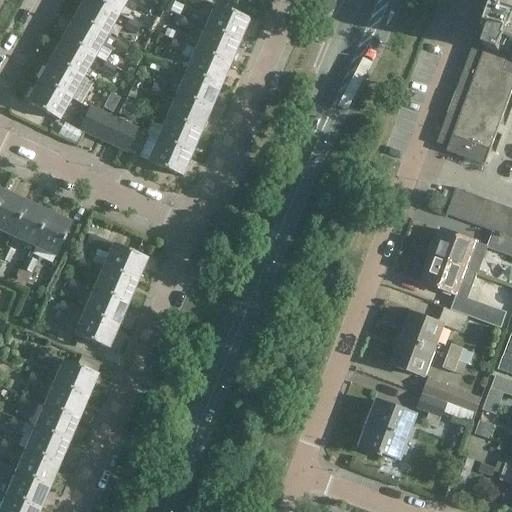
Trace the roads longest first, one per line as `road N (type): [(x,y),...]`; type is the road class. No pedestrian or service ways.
road 1 (residential): [(463,21),(300,470)]
road 2 (secondary): [(165,511),(322,130)]
road 3 (residential): [(73,511),(195,232)]
road 4 (residential): [(195,232),(288,0)]
road 5 (residential): [(195,232),(0,135)]
road 6 (secondary): [(322,130),(397,0)]
road 7 (secondary): [(370,0),(322,130)]
